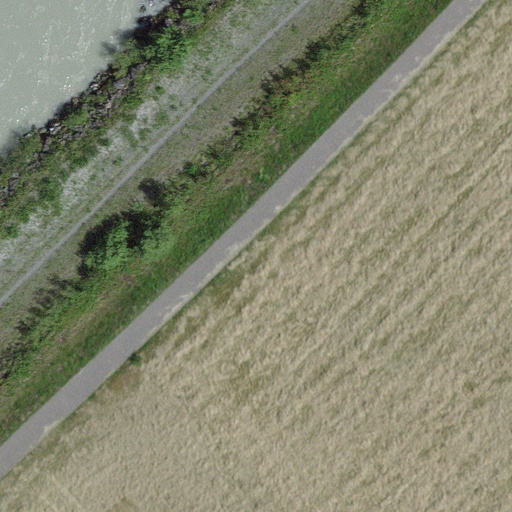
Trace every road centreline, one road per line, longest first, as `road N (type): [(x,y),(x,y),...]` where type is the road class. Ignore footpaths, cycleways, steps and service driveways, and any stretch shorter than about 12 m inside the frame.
road 1 (track): [(0,473),(481,0)]
road 2 (track): [(293,0),(0,272)]
